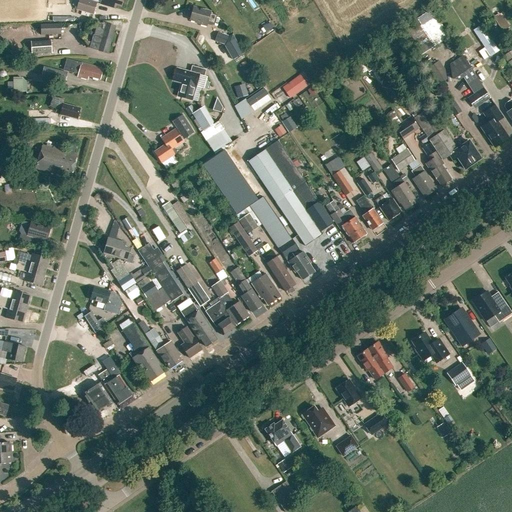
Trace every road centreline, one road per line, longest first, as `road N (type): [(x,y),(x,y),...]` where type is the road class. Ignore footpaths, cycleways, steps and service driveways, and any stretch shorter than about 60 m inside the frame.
road 1 (residential): [(105,504),(511,227)]
road 2 (unclassified): [(48,421),(37,367),(139,0)]
road 3 (residential): [(61,442),(142,408),(289,306),(298,317)]
road 4 (secondary): [(298,317),(511,160)]
road 5 (secondary): [(83,470),(298,317)]
